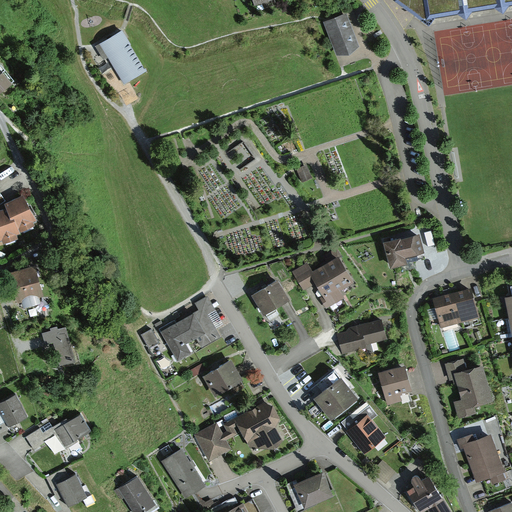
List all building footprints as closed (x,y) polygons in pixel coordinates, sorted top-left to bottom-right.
[(420,20),(511,5),(511,0),(394,0),(395,2),(420,20)] [(345,15),(320,24),(333,58),(358,49),(345,15)] [(123,35),(104,44),(123,81),(142,71),(123,35)] [(0,93),(12,84),(11,83),(14,81),(0,63),(0,93)] [(307,170),(295,176),(300,188),(312,183),(307,170)] [(6,208),(0,211),(0,241),(3,240),(4,244),(19,238),(17,235),(21,234),(20,233),(35,226),(33,222),(37,221),(24,196),(4,205),(6,208)] [(432,231),(424,233),(428,247),(435,245),(432,231)] [(425,254),(419,234),(401,239),(401,238),(382,243),(390,269),(407,264),(406,259),(425,254)] [(308,264),(293,272),(304,291),(316,284),(323,296),(320,298),(326,308),(345,297),(342,292),(356,284),(339,255),(312,271),(308,264)] [(27,268),(10,272),(19,304),(22,303),(23,308),(41,303),(40,298),(43,297),(34,266),(27,268)] [(277,281),(252,296),(264,315),(289,299),(277,281)] [(471,288),(433,299),(441,328),(480,318),(471,288)] [(208,315),(216,310),(208,296),(195,303),(199,311),(177,324),(175,321),(160,329),(178,361),(191,353),(186,344),(197,337),(203,347),(221,337),(208,315)] [(347,333),(339,335),(344,353),(367,347),(366,344),(387,338),(382,320),(348,329),(347,333)] [(68,326),(43,333),(46,343),(54,341),(61,365),(78,360),(68,326)] [(152,329),(142,335),(149,348),(159,342),(152,329)] [(243,380),(230,359),(203,377),(216,398),(243,380)] [(464,359),(445,364),(450,381),(454,380),(460,400),(453,402),(458,419),(477,414),(476,407),(495,402),(484,366),(467,371),(464,359)] [(203,364),(190,371),(193,377),(206,370),(203,364)] [(405,365),(378,373),(387,406),(411,400),(409,392),(413,391),(405,365)] [(323,392),(314,399),(332,421),(358,399),(335,371),(317,385),(323,392)] [(16,394),(0,402),(0,409),(2,413),(0,413),(0,424),(6,422),(9,427),(28,417),(16,394)] [(263,402),(234,419),(238,425),(250,448),(276,450),(283,440),(276,428),(280,419),(274,406),(263,402)] [(348,431),(344,434),(362,456),(386,437),(372,420),(378,415),(370,405),(352,419),(350,416),(342,422),(348,431)] [(77,440),(91,432),(80,415),(69,422),(67,419),(53,427),(50,423),(27,437),(34,449),(55,436),(64,451),(78,442),(77,440)] [(238,425),(234,419),(224,424),(228,431),(223,433),(226,440),(238,434),(234,427),(238,425)] [(223,433),(216,423),(194,435),(209,461),(231,449),(226,440),(223,433)] [(461,451),(465,450),(478,483),(489,479),(492,485),(506,480),(503,473),(506,472),(491,435),(477,440),(474,433),(456,440),(461,451)] [(206,486),(182,449),(174,454),(168,446),(161,450),(166,458),(162,461),(186,499),(206,486)] [(383,460),(372,472),(386,484),(397,472),(383,460)] [(82,500),(86,507),(95,502),(92,495),(88,497),(77,475),(70,479),(65,469),(46,478),(58,499),(63,497),(69,507),(82,500)] [(298,484),(296,481),(286,485),(297,511),(300,511),(333,497),(323,473),(298,484)] [(153,500),(137,476),(114,490),(120,498),(124,499),(133,511),(144,511),(146,511),(150,511),(159,506),(155,499),(153,500)] [(413,486),(406,491),(418,511),(425,511),(428,511),(451,511),(443,498),(442,499),(429,476),(422,481),(421,479),(419,478),(417,477),(415,477),(414,477),(412,479),(411,481),(411,483),(412,484),(413,486)] [(248,511),(243,501),(239,504),(236,498),(228,500),(211,510),(212,511),(248,511)] [(511,511),(511,502),(489,511),(511,511)]
